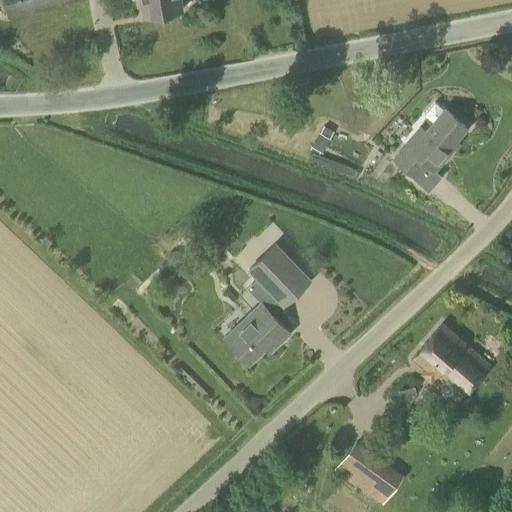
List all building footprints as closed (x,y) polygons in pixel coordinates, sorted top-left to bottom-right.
[(3,0),(9,20),(77,0),(3,0)] [(182,12),(179,0),(138,0),(143,19),(182,12)] [(442,111),(433,103),(423,115),(432,123),(423,133),(419,129),(392,159),(415,179),(426,166),(432,171),(453,148),(449,145),(464,128),(443,110),(442,111)] [(273,349),(290,333),(270,312),(280,303),(282,306),(308,281),(274,247),(248,271),(257,280),(247,289),(261,304),(224,338),(247,363),(269,344),(273,349)] [(460,399),(489,366),(441,324),(412,358),(433,379),(436,378),(460,399)]
